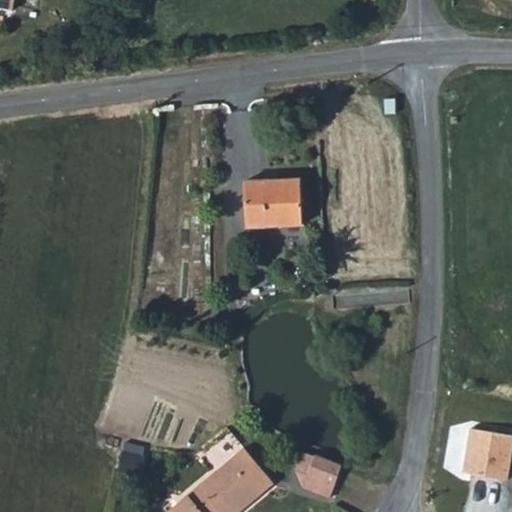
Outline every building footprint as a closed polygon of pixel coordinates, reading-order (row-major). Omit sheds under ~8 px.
[(0,0),(0,8),(13,11),(15,0),(0,0)] [(245,182),(247,227),(303,224),(300,179),(245,182)] [(379,293),(333,295),(334,308),(380,306),(379,293)] [(116,476),(138,483),(146,456),(125,449),(116,476)] [(247,450),(172,511),(244,511),(242,509),(273,481),(247,450)] [(307,476),(314,458),(302,453),(296,473),(303,488),(331,497),(335,485),(307,476)] [(341,465),(315,456),(314,458),(307,476),(335,485),(341,465)]
